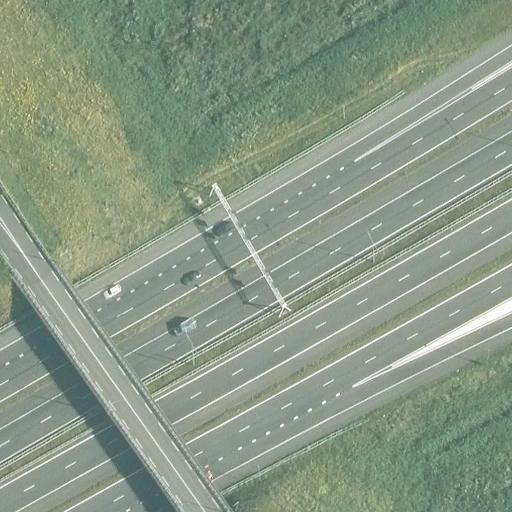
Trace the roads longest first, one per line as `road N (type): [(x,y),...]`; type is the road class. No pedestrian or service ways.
road 1 (motorway): [(511,148),(0,446)]
road 2 (motorway): [(0,506),(511,216)]
road 3 (motorway): [(362,175),(0,386)]
road 4 (secondary): [(203,511),(9,235)]
road 5 (motorway): [(100,511),(343,375)]
road 6 (motorway): [(343,375),(511,279)]
road 7 (motorway): [(511,57),(362,175)]
road 8 (motorway): [(343,375),(511,315)]
road 9 (motorway): [(511,84),(362,175)]
